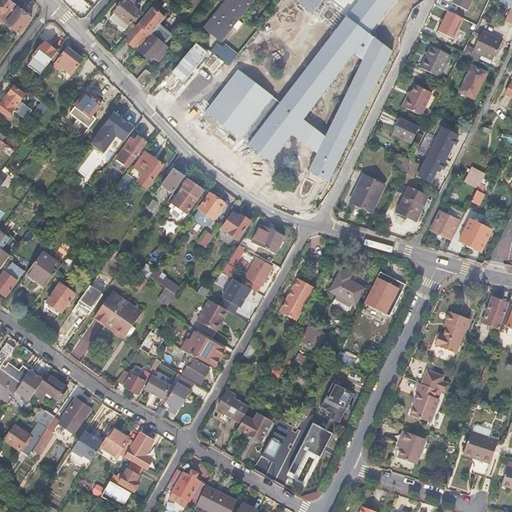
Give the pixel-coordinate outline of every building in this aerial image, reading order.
[(16,8),(5,0),(0,0),(0,23),(2,25),(16,8)] [(131,0),(122,0),(108,18),(124,31),(140,12),(131,5),(132,3),(130,2),(131,0)] [(252,0),(227,0),(225,2),(204,28),(219,40),(240,14),(252,0)] [(321,0),(297,0),(312,12),(321,0)] [(394,0),(357,0),(346,15),(369,33),(394,0)] [(460,11),(441,2),(433,19),(452,29),(460,11)] [(472,2),(467,12),(471,13),(462,32),(470,36),(473,29),(475,26),(484,8),(472,2)] [(144,16),(138,24),(125,39),(134,47),(138,43),(140,44),(150,33),(151,34),(159,24),(164,18),(151,7),(144,16)] [(30,20),(17,10),(6,24),(18,34),(30,20)] [(369,33),(346,15),(247,142),(270,160),(291,134),(302,119),(369,33)] [(285,56),(296,63),(312,39),(283,20),(271,38),(289,50),(285,56)] [(172,34),(159,24),(151,34),(138,50),(150,61),(155,55),(160,59),(169,48),(164,44),(172,34)] [(473,29),(470,36),(464,48),(475,53),(492,61),(501,42),(473,29)] [(330,181),(393,52),(374,37),(325,137),(317,154),(309,171),(330,181)] [(39,50),(36,48),(30,57),(46,68),(51,61),(57,53),(56,52),(58,49),(51,44),(49,48),(43,43),(39,50)] [(37,47),(32,44),(25,53),(30,57),(36,48),(37,47)] [(62,46),(57,53),(51,61),(55,64),(53,67),(59,72),(62,69),(71,75),(82,61),(62,46)] [(449,55),(430,46),(420,68),(438,77),(449,55)] [(475,53),(464,48),(461,54),(472,59),(475,53)] [(222,49),(217,55),(229,65),(234,59),(222,49)] [(487,73),(472,66),(458,93),(473,100),(487,73)] [(152,73),(146,68),(137,80),(142,85),(152,73)] [(189,103),(203,84),(182,68),(167,87),(189,103)] [(239,138),(272,96),(238,70),(205,111),(239,138)] [(20,79),(17,84),(27,92),(31,87),(20,79)] [(407,98),(404,97),(400,106),(420,116),(431,93),(413,85),(410,92),(407,98)] [(13,88),(3,102),(13,109),(12,111),(25,120),(31,111),(19,102),(24,95),(13,88)] [(74,108),(74,109),(68,116),(87,132),(95,122),(90,118),(95,112),(97,114),(101,109),(98,107),(100,105),(85,94),(74,108)] [(124,143),(134,129),(113,114),(91,145),(104,154),(116,137),(124,143)] [(390,134),(412,142),(419,123),(397,116),(390,134)] [(325,137),(302,119),(291,134),(317,154),(325,137)] [(376,135),(373,142),(401,155),(404,149),(376,135)] [(134,143),(130,140),(116,160),(127,168),(146,143),(138,138),(134,143)] [(78,172),(86,176),(97,158),(89,153),(78,172)] [(163,166),(146,153),(134,169),(144,176),(142,179),(149,185),(163,166)] [(420,169),(408,164),(402,176),(413,182),(420,169)] [(5,168),(2,171),(12,179),(15,175),(5,168)] [(184,177),(173,169),(162,186),(173,193),(184,177)] [(126,175),(120,170),(114,179),(120,183),(126,175)] [(483,177),(469,173),(463,184),(476,191),(478,187),(483,177)] [(132,179),(126,175),(120,183),(117,188),(123,192),(132,179)] [(381,190),(360,179),(349,202),(369,213),(381,190)] [(203,191),(187,180),(169,208),(172,209),(182,217),(184,218),(203,191)] [(427,197),(409,188),(397,213),(415,222),(427,197)] [(484,195),(476,191),(471,201),(479,205),(484,195)] [(224,205),(209,195),(194,217),(195,223),(202,228),(208,227),(224,205)] [(156,202),(152,199),(146,207),(150,210),(156,202)] [(388,204),(382,201),(375,215),(381,218),(388,204)] [(182,217),(172,209),(169,214),(179,221),(182,217)] [(447,215),(441,212),(432,230),(450,239),(462,215),(450,209),(447,215)] [(238,218),(233,215),(221,230),(238,241),(250,224),(239,217),(238,218)] [(492,230),(469,220),(458,241),(481,252),(492,230)] [(285,237),(261,226),(253,245),(277,255),(285,237)] [(0,231),(0,262),(6,255),(1,251),(6,245),(8,247),(13,240),(1,231),(0,231)] [(212,238),(205,233),(195,249),(202,254),(212,238)] [(245,249),(239,246),(222,272),(230,276),(234,270),(232,268),(245,249)] [(63,264),(44,251),(27,274),(46,287),(63,264)] [(272,267),(258,258),(246,277),(249,280),(261,287),(272,267)] [(13,262),(0,279),(0,294),(5,298),(25,271),(13,262)] [(165,290),(174,296),(180,287),(155,270),(149,279),(165,290)] [(338,270),(327,291),(335,295),(330,304),(348,313),(361,288),(346,280),(348,275),(338,270)] [(404,285),(383,275),(367,306),(388,317),(404,285)] [(147,282),(139,277),(132,287),(139,293),(147,282)] [(227,310),(234,315),(238,307),(239,308),(250,289),(245,287),(231,278),(216,304),(227,310)] [(261,287),(249,280),(245,287),(257,293),(261,287)] [(314,289),(298,280),(279,313),(296,322),(314,289)] [(74,294),(60,284),(43,308),(58,318),(74,294)] [(210,290),(203,286),(198,294),(205,298),(210,290)] [(90,288),(86,294),(79,304),(91,313),(102,296),(90,288)] [(174,296),(165,290),(158,299),(168,306),(174,296)] [(142,315),(111,294),(93,319),(124,340),(142,315)] [(509,304),(492,299),(483,324),(499,330),(509,304)] [(196,321),(216,333),(221,323),(220,322),(227,310),(216,304),(208,300),(196,321)] [(448,325),(446,329),(444,335),(439,333),(435,344),(438,345),(437,348),(451,353),(454,345),(459,347),(469,321),(449,313),(444,324),(448,325)] [(324,336),(308,327),(300,342),(316,351),(324,336)] [(157,338),(150,333),(138,351),(143,353),(146,348),(149,350),(157,338)] [(201,346),(202,346),(196,357),(214,368),(224,350),(205,339),(201,346)] [(169,343),(166,351),(175,354),(178,347),(169,343)] [(249,344),(244,355),(250,358),(255,347),(249,344)] [(7,346),(0,355),(0,371),(20,386),(20,387),(21,386),(30,373),(23,367),(19,372),(8,365),(5,369),(1,366),(13,350),(7,346)] [(303,364),(306,356),(298,353),(295,361),(303,364)] [(339,354),(335,361),(352,369),(355,362),(339,354)] [(190,369),(187,367),(183,375),(200,385),(209,369),(194,361),(190,369)] [(281,370),(274,366),(267,379),(274,383),(281,370)] [(439,391),(447,395),(451,385),(442,381),(444,376),(428,370),(422,385),(439,391)] [(20,386),(0,371),(0,393),(10,400),(20,386)] [(31,372),(30,373),(21,386),(28,392),(38,378),(31,372)] [(124,372),(117,383),(138,395),(144,384),(147,386),(151,378),(152,377),(144,372),(139,381),(124,372)] [(68,392),(47,376),(34,395),(55,410),(68,392)] [(147,386),(144,391),(162,401),(170,388),(151,378),(147,386)] [(192,390),(177,381),(164,403),(170,407),(167,411),(175,416),(192,390)] [(353,392),(332,383),(320,408),(332,414),(330,418),(339,422),(353,392)] [(416,391),(419,392),(410,416),(429,423),(438,400),(436,399),(439,391),(422,385),(419,384),(416,391)] [(226,392),(217,408),(241,422),(248,408),(232,399),(234,396),(226,392)] [(10,400),(0,393),(0,399),(7,404),(10,400)] [(20,409),(25,401),(15,394),(10,402),(20,409)] [(92,408),(78,398),(60,424),(58,427),(73,437),(92,408)] [(36,412),(32,418),(47,429),(54,420),(55,419),(46,412),(44,414),(41,411),(39,414),(36,412)] [(252,421),(245,417),(238,429),(261,442),(271,423),(276,426),(278,420),(269,415),(265,421),(256,415),(252,421)] [(47,430),(46,431),(48,432),(52,435),(58,427),(60,424),(54,420),(47,429),(47,430)] [(15,428),(5,442),(28,458),(46,431),(47,430),(38,424),(29,438),(15,428)] [(487,436),(489,429),(474,424),(471,431),(487,436)] [(333,436),(314,425),(289,474),(296,477),(308,453),(321,460),(333,436)] [(129,440),(113,429),(102,446),(101,448),(118,458),(129,440)] [(398,443),(403,445),(401,449),(397,458),(416,465),(426,440),(403,431),(398,443)] [(52,435),(48,432),(33,452),(41,457),(55,437),(52,435)] [(499,441),(472,432),(464,455),(466,456),(467,453),(478,457),(477,460),(491,465),(499,441)] [(90,437),(84,433),(72,452),(90,464),(101,448),(102,446),(96,441),(97,440),(90,436),(90,437)] [(135,446),(133,445),(124,459),(146,472),(153,460),(145,455),(153,442),(142,435),(135,446)] [(511,462),(509,462),(507,467),(501,485),(511,488),(511,462)] [(138,478),(126,471),(118,485),(134,494),(139,486),(135,483),(138,478)] [(189,477),(181,472),(167,497),(183,506),(186,501),(188,502),(190,499),(199,483),(194,480),(197,475),(191,472),(189,477)] [(118,479),(114,476),(109,483),(110,483),(114,486),(118,479)] [(95,483),(91,493),(100,496),(103,487),(95,483)] [(114,486),(110,483),(104,494),(117,502),(119,500),(125,503),(131,495),(114,486)] [(206,487),(199,483),(190,499),(197,503),(206,487)] [(206,486),(206,487),(197,503),(212,511),(231,511),(237,502),(206,486)]
